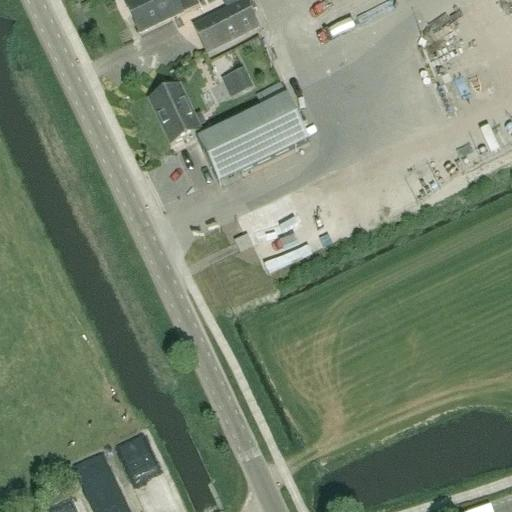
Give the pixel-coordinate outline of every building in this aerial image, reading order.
[(134,0),(135,0),(124,6),(139,37),(199,8),(194,0),(134,0)] [(227,12),(193,28),(202,47),(206,56),(227,46),(258,31),(250,14),(257,11),(251,0),(222,0),(221,1),(227,12)] [(233,94),(255,84),(246,65),(225,75),(233,94)] [(281,85),(256,98),(262,112),(198,142),(219,188),(310,145),(281,85)] [(201,133),(180,87),(148,102),(170,148),(201,133)] [(252,246),(247,237),(234,244),(239,253),(252,246)] [(149,511),(128,457),(103,466),(120,511),(149,511)]
